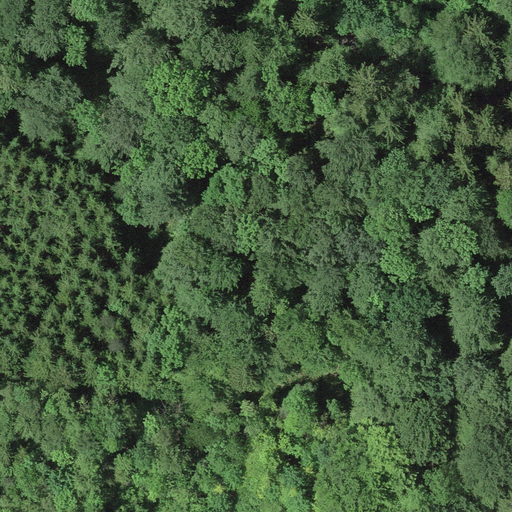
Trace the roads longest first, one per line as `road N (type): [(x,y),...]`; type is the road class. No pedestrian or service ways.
road 1 (track): [(511,391),(313,384),(207,394),(0,375)]
road 2 (unclassified): [(511,86),(439,85),(399,75),(284,0)]
